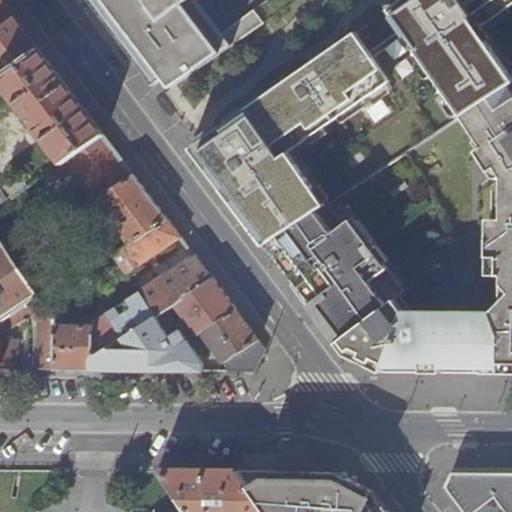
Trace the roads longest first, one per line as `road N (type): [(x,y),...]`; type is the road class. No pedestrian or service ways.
road 1 (residential): [(356,427),(38,0)]
road 2 (residential): [(356,427),(0,421)]
road 3 (residential): [(511,428),(356,427)]
